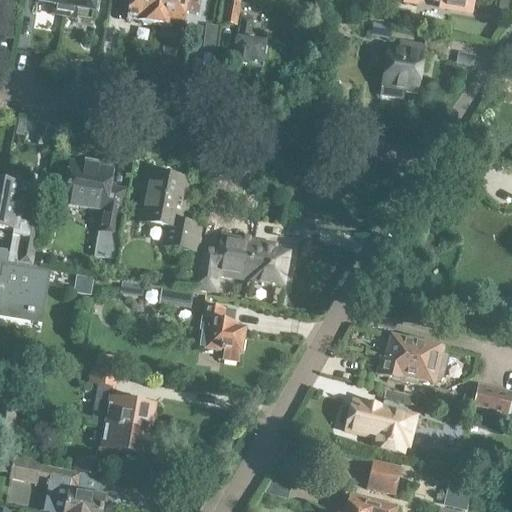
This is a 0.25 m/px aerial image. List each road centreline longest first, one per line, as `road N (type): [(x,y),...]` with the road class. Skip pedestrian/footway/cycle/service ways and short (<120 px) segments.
road 1 (residential): [(416,165),(0,94)]
road 2 (residential): [(225,511),(416,165)]
road 3 (residential): [(416,165),(511,32)]
